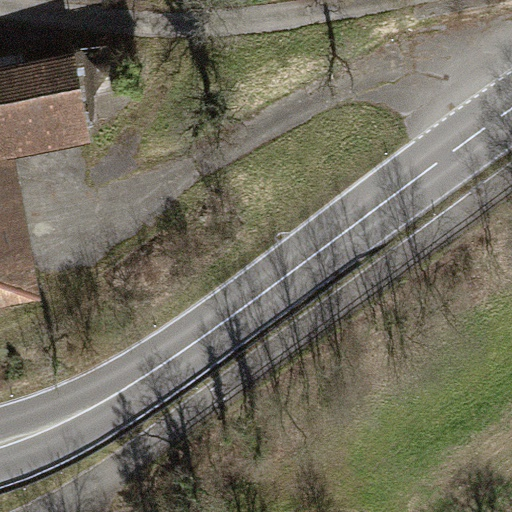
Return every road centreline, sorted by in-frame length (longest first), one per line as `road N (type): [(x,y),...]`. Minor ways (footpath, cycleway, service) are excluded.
road 1 (tertiary): [(511,111),(242,310),(84,413),(0,448)]
road 2 (track): [(382,0),(196,32),(0,11)]
